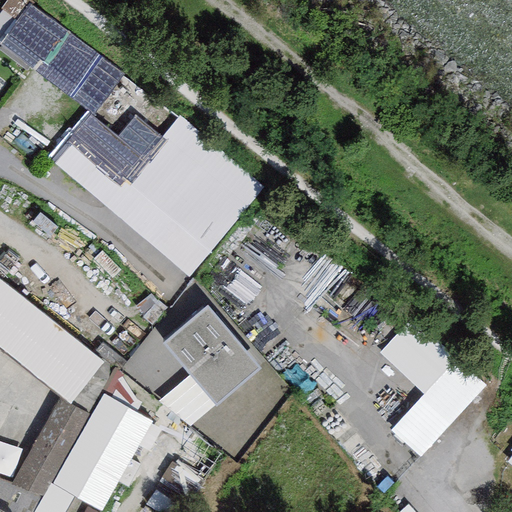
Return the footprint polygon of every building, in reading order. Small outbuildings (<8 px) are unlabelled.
[(0,46),(0,47),(89,113),(124,76),(30,6),(0,46)] [(144,159),(89,113),(49,161),(189,276),(263,187),(179,117),(144,159)] [(0,276),(0,338),(82,403),(112,364),(0,276)] [(254,353),(258,358),(215,398),(161,332),(207,294),(194,279),(119,367),(235,459),(290,388),(258,349),(254,353)] [(207,294),(161,332),(215,398),(258,358),(254,353),(207,294)] [(487,389),(417,326),(388,358),(430,396),(398,431),(426,456),(487,389)] [(14,511),(0,504),(0,511),(75,511),(82,501),(101,511),(106,511),(158,418),(111,393),(98,416),(66,398),(18,486),(40,499),(32,511),(14,511)] [(224,511),(283,511),(326,438),(291,418),(251,486),(220,469),(203,499),(224,511)] [(186,423),(177,433),(190,447),(171,465),(195,490),(224,462),(186,423)] [(0,435),(0,469),(17,474),(26,443),(0,435)]
